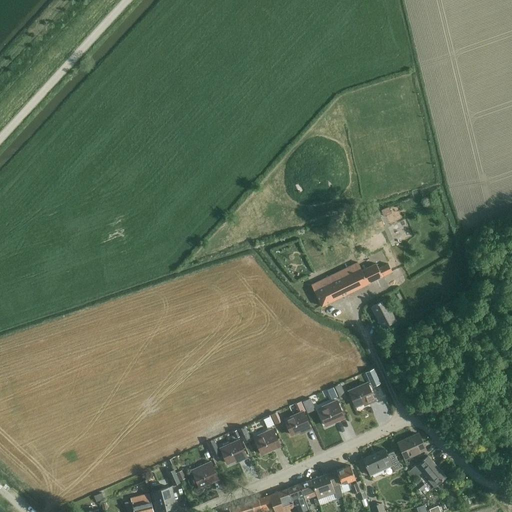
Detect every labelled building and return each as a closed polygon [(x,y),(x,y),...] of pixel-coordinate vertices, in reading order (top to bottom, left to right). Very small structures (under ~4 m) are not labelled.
[(352,240),(383,226),(377,212),(346,226),(352,240)] [(360,271),(358,266),(357,264),(311,285),(320,306),(391,272),(387,264),(378,268),(376,264),(360,271)] [(382,328),(395,321),(384,300),(371,307),(382,328)] [(403,366),(408,364),(401,350),(396,353),(403,366)] [(378,380),(372,369),(366,372),(371,383),(378,380)] [(349,392),(355,406),(367,401),(368,403),(374,400),(367,383),(358,387),(358,388),(349,392)] [(303,405),(301,400),(296,403),(300,411),(304,409),(303,405)] [(319,412),(325,425),(338,420),(338,419),(343,416),(336,400),(325,405),(327,408),(319,412)] [(304,431),(310,428),(303,411),(294,415),(294,416),(285,420),(291,434),(303,429),(304,431)] [(254,437),(255,440),(261,454),(274,448),(279,445),(272,429),(254,437)] [(418,434),(398,443),(405,458),(425,449),(418,434)] [(239,459),(246,457),(239,440),(229,444),(230,445),(220,449),(226,462),(238,457),(239,459)] [(384,449),(363,459),(370,475),(392,466),(384,449)] [(428,456),(416,466),(434,487),(446,477),(433,461),(433,462),(428,456)] [(211,480),(217,478),(210,462),(199,467),(200,470),(193,473),(199,487),(211,481),(211,480)] [(350,466),(336,471),(341,484),(349,481),(353,493),(359,491),(350,466)] [(174,469),(166,472),(172,485),(179,482),(174,469)] [(336,471),(310,480),(316,495),(317,498),(313,500),(315,506),(319,504),(317,499),(334,493),(336,498),(342,496),(339,485),(341,484),(336,471)] [(310,480),(299,484),(305,499),(316,495),(310,480)] [(299,484),(288,488),(293,503),(305,499),(299,484)] [(169,487),(152,491),(157,511),(174,506),(169,487)] [(288,488),(269,495),(274,508),(275,511),(290,511),(289,508),(294,506),(293,503),(288,488)] [(152,511),(148,493),(130,498),(130,500),(123,502),(125,511),(152,511)] [(269,495),(258,499),(261,511),(265,511),(274,508),(269,495)] [(229,509),(230,511),(260,511),(261,511),(258,499),(229,509)] [(427,511),(424,503),(416,506),(418,511),(427,511)]
